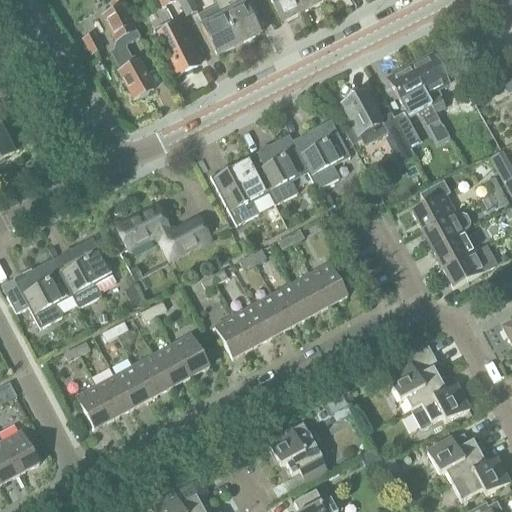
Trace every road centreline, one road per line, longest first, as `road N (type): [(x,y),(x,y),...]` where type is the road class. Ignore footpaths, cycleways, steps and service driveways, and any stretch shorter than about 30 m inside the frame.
road 1 (residential): [(81,494),(423,312)]
road 2 (residential): [(115,165),(455,0)]
road 3 (residential): [(115,165),(8,0)]
road 4 (residential): [(81,494),(0,336)]
road 5 (residential): [(511,425),(457,326),(423,312)]
road 6 (residential): [(0,225),(115,165)]
